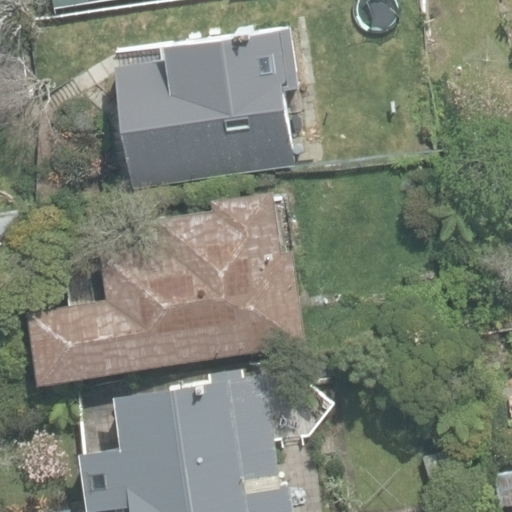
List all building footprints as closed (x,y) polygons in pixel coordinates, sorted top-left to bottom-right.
[(0,0),(0,111),(1,117),(18,115),(17,104),(22,103),(5,0),(0,0)] [(121,64),(135,187),(301,168),(298,141),(305,140),(302,113),(293,115),(290,89),(303,87),(301,73),(311,71),(307,36),(297,37),(296,26),(240,33),(239,25),(215,28),(216,34),(169,40),(171,58),(121,64)] [(342,136),(346,161),(379,156),(375,131),(342,136)] [(31,305),(41,378),(308,340),(295,247),(283,249),(274,186),(213,195),(214,205),(159,213),(163,238),(103,246),(110,294),(31,305)] [(0,257),(39,251),(32,209),(0,214),(0,257)] [(133,500),(134,511),(295,511),(291,479),(284,480),(268,369),(115,391),(122,444),(85,450),(93,506),(133,500)] [(511,467),(493,471),(499,505),(511,502),(511,467)]
